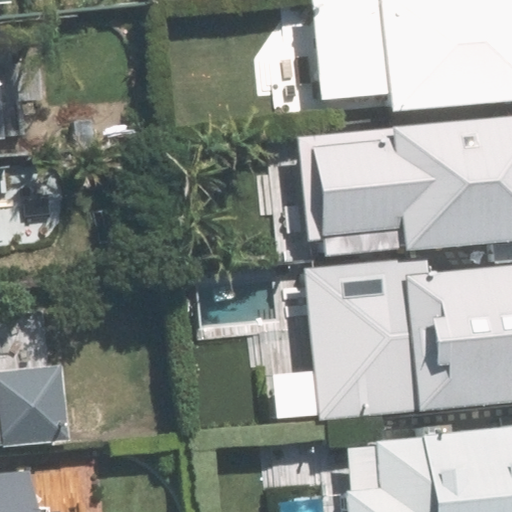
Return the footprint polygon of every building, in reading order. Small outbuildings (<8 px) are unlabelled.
[(511,0),(311,0),(319,94),(389,88),(391,106),(511,95),(511,0)] [(511,112),(341,128),(352,247),(511,232),(511,112)] [(511,261),(373,274),(384,404),(511,392),(511,261)] [(0,445),(65,440),(58,359),(0,364),(0,445)] [(511,511),(511,423),(368,436),(372,484),(349,486),(351,511),(511,511)] [(0,511),(50,511),(50,506),(37,507),(34,469),(0,471),(0,511)]
